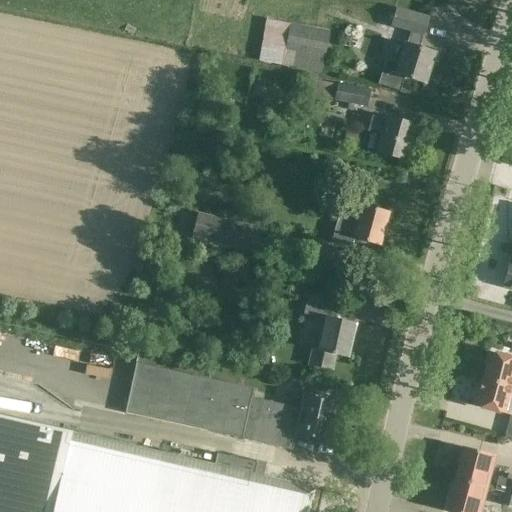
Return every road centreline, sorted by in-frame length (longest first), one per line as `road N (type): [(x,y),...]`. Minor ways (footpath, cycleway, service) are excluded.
road 1 (tertiary): [(375,511),(436,257),(511,3)]
road 2 (unknown): [(0,358),(70,384),(124,424),(380,488)]
